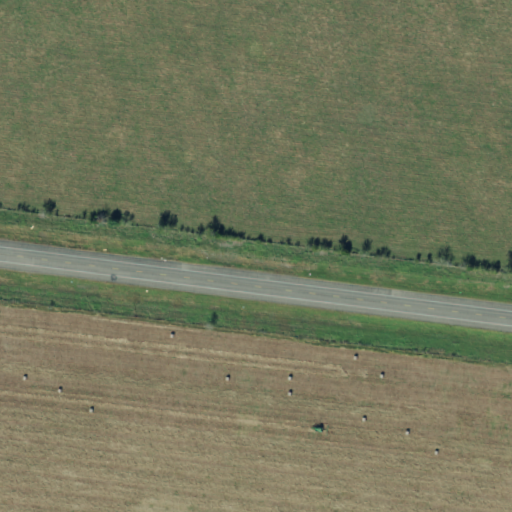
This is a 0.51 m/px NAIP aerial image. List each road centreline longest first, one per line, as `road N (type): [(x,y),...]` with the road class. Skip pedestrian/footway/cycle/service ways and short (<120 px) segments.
road 1 (primary): [(511,305),(0,241)]
road 2 (residential): [(252,273),(240,511)]
